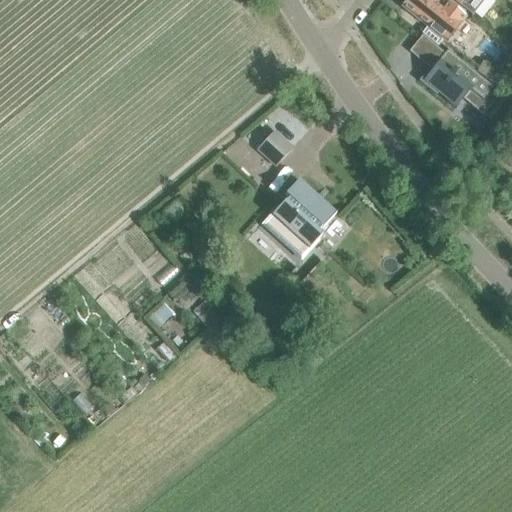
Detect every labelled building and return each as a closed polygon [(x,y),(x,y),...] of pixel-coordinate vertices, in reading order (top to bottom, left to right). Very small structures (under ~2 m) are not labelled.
[(428,0),(408,0),(402,8),(427,29),(433,34),(440,25),(452,34),(460,25),(464,28),(470,20),(457,9),(450,17),(428,0)] [(452,0),(460,6),(472,15),(484,0),(452,0)] [(470,91),(489,107),(499,95),(447,51),(444,54),(437,63),(438,64),(435,67),(434,69),(431,66),(428,69),(418,82),(435,96),(437,94),(453,108),(455,109),(457,105),(462,99),(470,91)] [(490,66),(484,74),(499,87),(511,71),(490,66)] [(256,152),(275,170),(293,150),(274,132),(256,152)] [(299,183),(269,216),(274,220),(280,226),(292,237),(298,242),(309,252),(327,232),(312,219),(314,217),(324,206),(299,183)] [(178,306),(192,293),(186,286),(171,299),(178,306)] [(217,313),(206,301),(200,306),(213,321),(205,327),(210,334),(225,321),(217,313)] [(156,327),(170,313),(164,307),(148,320),(156,327)] [(269,328),(254,323),(251,335),(265,339),(269,328)] [(162,344),(156,349),(170,365),(176,360),(162,344)] [(155,372),(149,377),(152,381),(158,376),(155,372)] [(139,382),(131,389),(137,396),(145,389),(139,382)] [(130,388),(119,398),(125,405),(137,396),(131,389),(130,388)] [(109,404),(101,410),(106,416),(114,410),(109,404)] [(80,420),(71,428),(80,438),(89,430),(80,420)]
